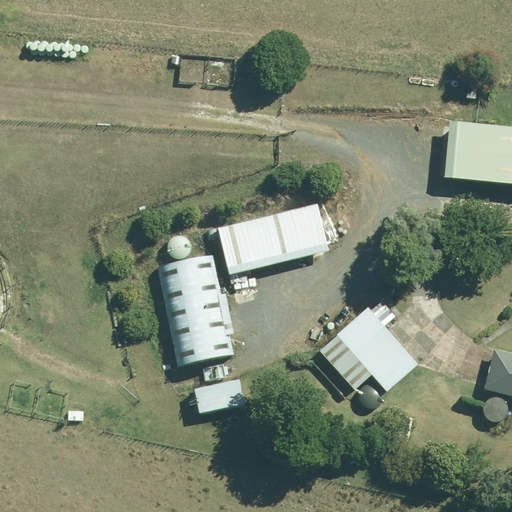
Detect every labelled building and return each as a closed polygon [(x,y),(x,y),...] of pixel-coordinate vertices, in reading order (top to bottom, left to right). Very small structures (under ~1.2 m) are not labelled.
[(511,131),(444,126),(439,181),(511,187),(511,131)] [(327,255),(316,208),(214,232),(225,279),(327,255)] [(194,242),(168,237),(165,256),(191,260),(194,242)] [(236,357),(217,257),(156,269),(169,335),(175,369),(236,357)] [(88,315),(78,290),(61,297),(71,322),(88,315)] [(395,320),(379,301),(320,354),(354,392),(371,377),(387,395),(416,368),(383,331),(395,320)] [(511,358),(492,354),(482,392),(511,399),(511,358)] [(242,407),(237,383),(190,393),(196,418),(242,407)]
